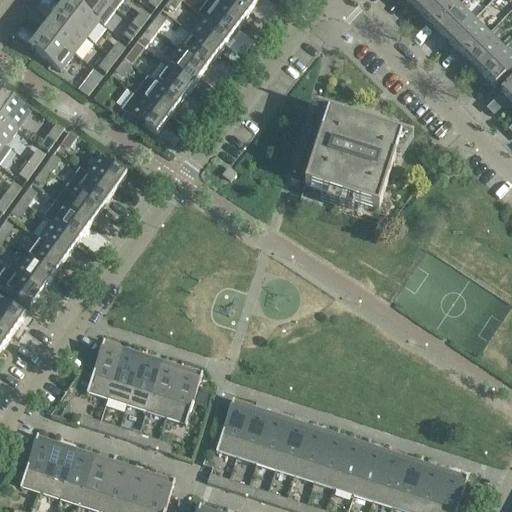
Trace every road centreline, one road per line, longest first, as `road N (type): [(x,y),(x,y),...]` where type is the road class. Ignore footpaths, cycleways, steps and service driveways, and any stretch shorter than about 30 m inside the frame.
road 1 (residential): [(0,435),(319,2)]
road 2 (residential): [(511,180),(319,2)]
